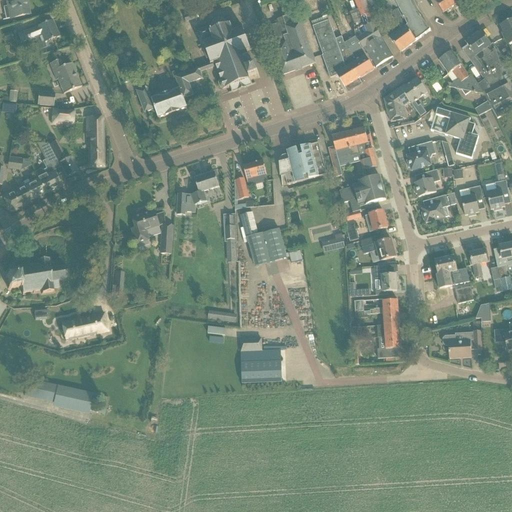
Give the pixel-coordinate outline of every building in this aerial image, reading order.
[(8,7),(12,6),(14,18),(29,15),(26,0),(6,0),(8,7)] [(354,0),(359,12),(351,16),(352,19),(353,24),(354,32),(355,33),(355,37),(358,42),(370,61),(375,70),(393,58),(388,50),(381,38),(376,30),(365,0),(354,0)] [(392,14),(400,31),(396,35),(391,25),(384,29),(389,40),(394,46),(400,54),(430,31),(420,17),(411,0),(382,0),(390,15),(392,14)] [(433,0),(435,2),(443,14),(456,5),(452,0),(433,0)] [(272,48),(271,48),(278,67),(281,76),(315,64),(312,54),(296,13),(277,20),(278,24),(265,29),(272,48)] [(312,27),(323,56),(322,56),(322,57),(330,79),(337,76),(345,88),(360,79),(355,72),(356,70),(354,66),(355,66),(353,63),(358,60),(356,56),(354,57),(353,55),(348,57),(346,51),(342,38),(335,19),(328,21),(324,23),(312,27)] [(507,45),(508,45),(511,52),(511,20),(501,26),(506,38),(504,38),(507,45)] [(59,38),(52,21),(37,27),(37,28),(17,35),(21,45),(34,40),(39,51),(46,48),(44,44),(59,38)] [(146,88),(137,92),(144,113),(155,110),(158,119),(187,109),(184,99),(193,96),(189,84),(202,79),(200,73),(212,68),(216,67),(218,72),(216,72),(217,74),(218,73),(221,81),(219,81),(220,82),(219,82),(218,85),(220,89),(222,90),(223,90),(230,88),(232,92),(238,90),(238,91),(246,88),(255,84),(255,83),(252,84),(251,81),(257,78),(258,79),(260,78),(259,76),(258,76),(256,70),(257,70),(256,68),(254,69),(253,70),(250,61),(251,61),(251,60),(249,60),(246,52),(250,51),(248,44),(250,44),(247,35),(245,36),(243,31),(244,31),(244,30),(241,31),(239,30),(235,31),(234,34),(233,34),(230,25),(227,26),(225,23),(222,21),(218,21),(215,22),(212,26),(211,28),(209,29),(209,28),(196,33),(203,51),(203,52),(206,59),(208,58),(210,65),(197,69),(197,70),(175,78),(179,91),(151,101),(146,88)] [(511,71),(506,64),(502,58),(502,57),(499,52),(493,44),(491,45),(481,32),(479,33),(478,33),(476,34),(476,35),(470,39),(469,39),(467,40),(467,41),(465,43),(467,46),(462,50),(475,69),(480,77),(481,76),(482,75),(490,87),(502,81),(503,82),(505,81),(511,75),(511,71)] [(351,48),(346,51),(348,57),(353,55),(354,57),(356,56),(358,60),(353,63),(355,66),(354,66),(356,70),(355,72),(360,79),(374,70),(360,47),(353,51),(351,48)] [(458,80),(447,87),(461,90),(465,96),(471,91),(483,94),(478,85),(471,75),(469,77),(452,52),(449,54),(448,53),(445,55),(445,57),(439,61),(449,75),(453,72),(458,80)] [(49,65),(56,81),(57,80),(63,95),(81,88),(72,64),(63,68),(60,61),(49,65)] [(131,81),(127,68),(120,71),(125,84),(131,81)] [(384,100),(386,109),(388,116),(389,116),(390,123),(400,121),(406,119),(403,107),(410,102),(411,105),(427,93),(417,79),(406,87),(404,86),(384,100)] [(490,87),(484,90),(489,101),(493,109),(511,100),(507,93),(510,92),(505,81),(503,82),(502,81),(490,87)] [(9,103),(16,103),(17,92),(9,92),(9,103)] [(37,106),(53,107),(54,94),(38,93),(37,106)] [(415,102),(411,105),(421,118),(426,114),(420,105),(418,107),(415,102)] [(488,103),(475,110),(478,117),(492,110),(488,103)] [(437,109),(435,116),(450,120),(445,136),(460,141),(456,155),(472,160),(478,137),(472,135),(475,126),(469,124),(470,120),(437,109)] [(51,125),(72,127),(73,113),(52,111),(51,125)] [(104,167),(103,118),(102,118),(87,119),(87,138),(89,138),(89,167),(104,167)] [(413,123),(399,127),(403,141),(417,137),(413,123)] [(334,147),(328,149),(331,159),(335,174),(336,178),(343,176),(340,167),(361,162),(363,171),(377,167),(370,143),(372,143),(370,135),(366,136),(364,130),(351,133),(339,136),(338,135),(335,136),(334,137),(332,138),(334,147)] [(49,144),(57,160),(65,156),(56,141),(49,144)] [(442,142),(448,167),(454,165),(448,144),(442,142)] [(431,166),(428,157),(436,155),(432,143),(418,147),(420,154),(407,157),(408,161),(406,162),(408,169),(410,168),(411,172),(431,166)] [(45,161),(48,160),(52,169),(58,166),(47,145),(37,144),(45,161)] [(287,152),(287,155),(283,156),(282,157),(281,158),(280,159),(280,160),(280,161),(282,187),(327,176),(319,144),(287,152)] [(21,172),(23,161),(10,158),(10,159),(11,159),(9,170),(21,172)] [(77,172),(73,163),(70,158),(59,163),(66,178),(77,172)] [(267,182),(266,175),(263,162),(243,167),(248,184),(249,186),(267,182)] [(40,170),(34,173),(38,179),(45,194),(48,193),(61,187),(56,178),(53,171),(52,172),(50,168),(45,170),(41,172),(40,170)] [(443,179),(462,178),(461,169),(442,170),(443,179)] [(440,182),(437,171),(426,174),(428,180),(419,183),(415,184),(416,188),(414,188),(416,195),(418,195),(419,198),(436,193),(433,184),(440,182)] [(195,206),(207,202),(204,192),(219,188),(215,173),(194,179),(199,193),(191,196),(192,196),(186,196),(186,195),(178,195),(177,216),(185,216),(185,213),(195,213),(195,206)] [(339,192),(342,204),(350,202),(353,214),(361,211),(359,206),(365,204),(366,206),(386,201),(384,193),(383,193),(383,194),(380,194),(379,190),(383,189),(379,190),(379,189),(378,185),(380,184),(381,185),(381,184),(379,177),(359,182),(360,186),(339,192)] [(28,184),(25,186),(32,201),(35,199),(45,194),(38,179),(28,184)] [(249,198),(244,179),(234,182),(235,202),(249,198)] [(509,197),(506,182),(495,184),(485,186),(486,193),(490,211),(494,210),(494,212),(501,210),(501,208),(505,208),(504,203),(503,198),(509,197)] [(11,193),(2,197),(10,212),(23,206),(32,201),(25,186),(15,191),(11,193)] [(461,199),(464,216),(468,216),(469,218),(476,216),(475,214),(479,213),(478,209),(477,203),(483,202),(480,187),(469,190),(470,197),(461,199)] [(456,205),(454,194),(445,197),(431,200),(433,207),(427,209),(422,210),(423,213),(421,214),(423,221),(425,220),(426,224),(444,219),(449,218),(447,208),(448,208),(456,205)] [(149,241),(146,231),(160,227),(155,212),(132,219),(135,228),(131,230),(136,245),(149,241)] [(347,232),(350,242),(359,240),(354,221),(362,218),(360,212),(346,215),(348,222),(345,222),(348,232),(347,232)] [(365,217),(370,233),(374,232),(388,228),(383,212),(370,216),(365,217)] [(246,239),(247,238),(259,235),(253,213),(240,216),(246,239)] [(161,254),(171,255),(172,243),(173,227),(163,226),(161,242),(161,254)] [(226,227),(227,241),(235,240),(234,227),(226,227)] [(259,235),(247,238),(255,267),(271,263),(287,259),(279,230),(259,235)] [(342,236),(335,238),(338,250),(345,248),(342,236)] [(374,239),(376,238),(366,240),(361,242),(364,255),(371,253),(374,263),(380,262),(381,262),(396,258),(393,247),(391,248),(390,243),(392,243),(391,240),(376,245),(374,239)] [(503,260),(496,262),(497,268),(500,280),(501,285),(511,283),(510,278),(508,268),(511,266),(511,244),(500,247),(503,260)] [(235,263),(235,251),(227,251),(227,263),(235,263)] [(487,263),(487,261),(485,251),(470,254),(471,261),(469,261),(471,267),(472,267),(473,267),(475,279),(482,277),(480,265),(487,263)] [(300,252),(289,254),(291,264),(303,261),(300,252)] [(453,258),(435,262),(441,288),(439,288),(439,290),(449,287),(451,287),(470,283),(469,280),(469,279),(467,270),(456,272),(453,258)] [(7,275),(6,278),(7,279),(9,288),(8,290),(10,291),(11,289),(21,288),(22,294),(41,291),(42,293),(41,295),(42,295),(43,294),(52,293),(54,293),(53,292),(53,289),(59,288),(58,282),(64,281),(65,282),(66,281),(65,280),(67,277),(69,277),(69,276),(68,276),(67,272),(68,271),(68,270),(67,271),(63,269),(63,267),(62,267),(62,268),(57,269),(56,264),(49,265),(48,261),(49,259),(48,259),(48,260),(37,262),(36,261),(36,262),(37,263),(37,265),(18,269),(18,273),(15,274),(15,275),(9,276),(7,275)] [(376,267),(374,268),(374,273),(375,281),(375,282),(375,291),(376,297),(378,297),(388,296),(387,292),(397,292),(396,276),(386,277),(386,267),(376,267)] [(497,268),(491,270),(493,280),(494,282),(500,280),(497,268)] [(112,287),(112,297),(122,298),(123,289),(123,280),(119,280),(119,274),(115,274),(114,287),(112,287)] [(462,297),(442,298),(443,309),(473,307),(473,301),(476,300),(476,293),(466,294),(466,296),(462,296),(462,297)] [(364,313),(363,301),(354,302),(355,313),(361,313),(364,313)] [(370,312),(367,312),(367,315),(384,314),(398,313),(398,301),(383,302),(384,309),(374,309),(374,311),(370,311),(370,312)] [(490,322),(489,306),(489,305),(481,306),(475,320),(481,320),(481,323),(482,322),(490,322)] [(473,307),(443,309),(444,319),(474,317),(473,307)] [(34,311),(35,321),(47,320),(46,310),(34,311)] [(209,312),(208,320),(234,324),(235,316),(209,312)] [(398,313),(384,314),(385,326),(399,325),(398,313)] [(61,324),(65,342),(108,333),(104,314),(61,324)] [(474,341),(458,342),(456,342),(456,337),(445,338),(443,340),(444,345),(446,346),(448,346),(449,359),(471,358),(471,349),(474,348),(475,351),(483,350),(482,332),(481,332),(481,322),(473,322),(473,332),(474,341)] [(400,337),(399,325),(385,326),(377,327),(378,339),(386,338),(400,337)] [(208,328),(207,334),(225,336),(225,330),(208,328)] [(505,343),(507,352),(511,350),(511,333),(510,334),(510,331),(495,332),(495,343),(505,343)] [(363,343),(363,336),(356,337),(357,339),(353,340),(354,366),(359,365),(358,343),(363,343)] [(400,337),(386,338),(386,349),(378,350),(378,360),(397,359),(396,350),(401,349),(400,337)] [(240,339),(241,352),(262,351),(261,338),(240,339)] [(281,363),(241,364),(242,384),(282,383),(281,363)] [(24,397),(54,403),(57,387),(28,381),(24,397)] [(88,415),(93,395),(57,387),(54,403),(60,408),(88,415)]
